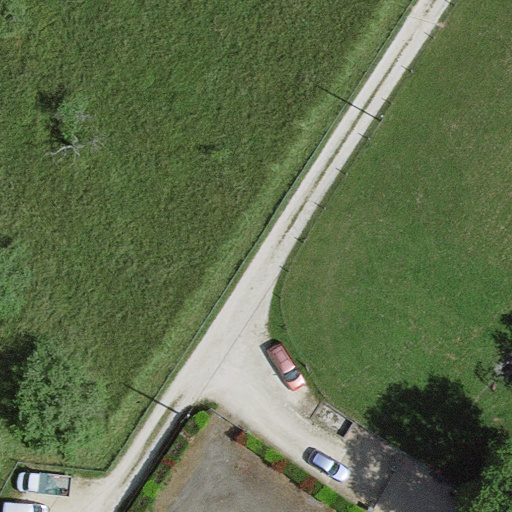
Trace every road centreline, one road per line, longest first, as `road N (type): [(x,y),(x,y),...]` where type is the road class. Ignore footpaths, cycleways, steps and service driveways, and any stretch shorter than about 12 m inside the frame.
road 1 (track): [(98,511),(208,358),(437,0)]
road 2 (track): [(208,358),(381,486)]
